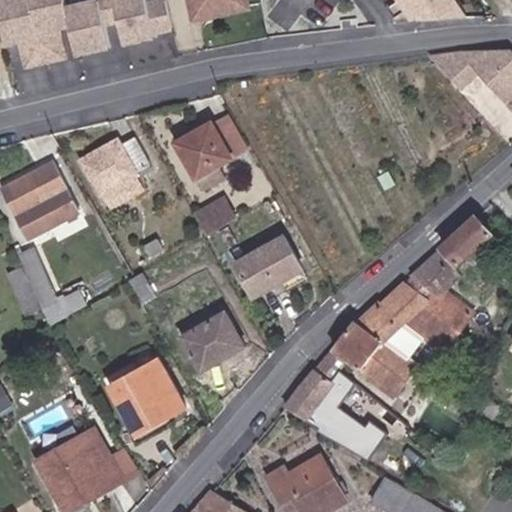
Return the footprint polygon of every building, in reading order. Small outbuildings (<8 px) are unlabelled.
[(15,31),(18,43),(24,68),(42,65),(26,0),(0,0),(0,32),(0,34),(15,31)] [(53,21),(65,18),(64,14),(61,0),(26,0),(42,65),(62,60),(55,31),(53,21)] [(162,0),(140,0),(113,6),(117,22),(120,36),(131,33),(133,44),(153,39),(152,35),(170,31),(162,0)] [(239,10),(220,0),(184,0),(186,9),(220,2),(222,13),(239,10)] [(220,0),(239,10),(236,0),(220,0)] [(403,0),(405,3),(393,11),(400,22),(412,13),(420,25),(468,21),(454,0),(403,0)] [(220,2),(186,9),(189,20),(222,13),(220,2)] [(102,26),(117,22),(113,6),(112,3),(64,14),(65,18),(67,28),(71,46),(83,43),(86,53),(108,48),(102,26)] [(67,28),(65,18),(53,21),(55,31),(67,28)] [(15,31),(0,34),(3,46),(18,43),(15,31)] [(122,46),(133,44),(131,33),(120,36),(122,46)] [(74,56),(86,53),(83,43),(71,46),(74,56)] [(511,53),(509,50),(430,55),(460,88),(478,72),(511,108),(511,53)] [(250,148),(228,113),(212,122),(233,157),(250,148)] [(233,157),(212,122),(180,139),(207,187),(227,176),(220,164),(233,157)] [(80,158),(100,194),(136,174),(135,171),(149,164),(134,138),(120,145),(116,138),(80,158)] [(55,165),(5,192),(21,220),(53,202),(59,213),(77,204),(55,165)] [(144,187),(136,174),(100,194),(107,207),(144,187)] [(222,202),(193,217),(204,236),(233,220),(222,202)] [(431,258),(412,276),(415,278),(432,289),(445,299),(450,295),(445,290),(459,277),(454,271),(495,232),(479,216),(437,254),(431,258)] [(302,269),(283,236),(235,263),(255,296),(302,269)] [(31,246),(15,252),(16,255),(41,305),(56,298),(31,246)] [(41,305),(16,255),(0,262),(24,313),(41,305)] [(415,278),(406,285),(424,296),(432,289),(415,278)] [(406,285),(382,305),(399,318),(421,299),(424,296),(406,285)] [(357,320),(335,346),(362,366),(383,339),(389,331),(399,318),(382,305),(380,304),(359,322),(357,320)] [(241,349),(221,315),(177,339),(198,374),(241,349)] [(405,322),(399,318),(389,331),(402,340),(412,327),(411,326),(405,322)] [(408,318),(405,322),(411,326),(413,323),(408,318)] [(383,339),(362,366),(395,390),(415,363),(383,339)] [(178,411),(152,364),(103,391),(130,438),(178,411)] [(307,378),(287,406),(320,427),(328,414),(317,406),(334,379),(317,367),(307,378)] [(95,447),(90,440),(78,447),(83,455),(95,447)] [(83,455),(78,447),(38,473),(60,511),(67,511),(86,501),(90,508),(120,488),(95,447),(83,455)] [(291,473),(287,467),(268,477),(288,511),(291,511),(302,506),(306,511),(326,511),(348,499),(321,456),(291,473)] [(393,470),(402,476),(407,468),(397,462),(393,470)] [(445,511),(388,479),(374,502),(391,511),(445,511)] [(249,511),(214,489),(194,511),(249,511)] [(83,511),(90,508),(86,501),(67,511),(83,511)]
